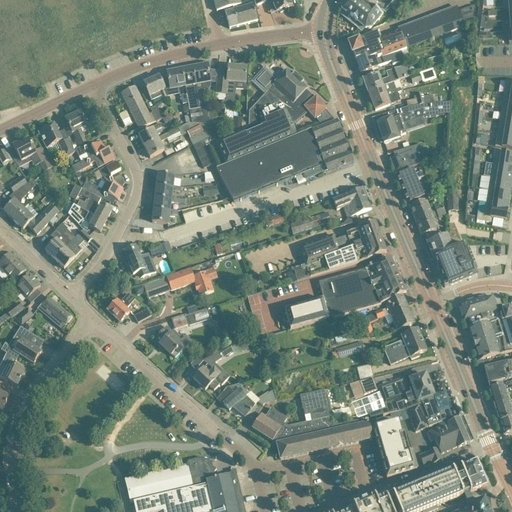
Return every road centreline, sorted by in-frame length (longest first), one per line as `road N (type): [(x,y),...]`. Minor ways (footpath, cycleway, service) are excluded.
road 1 (tertiary): [(434,303),(323,35)]
road 2 (residential): [(265,511),(257,474),(92,318)]
road 3 (unclassified): [(70,295),(105,257),(138,191),(92,88)]
road 4 (residential): [(20,511),(18,427),(29,400),(92,318)]
road 5 (tertiary): [(492,447),(434,303)]
road 6 (unclassified): [(92,88),(220,43)]
road 7 (unknown): [(379,217),(263,260)]
